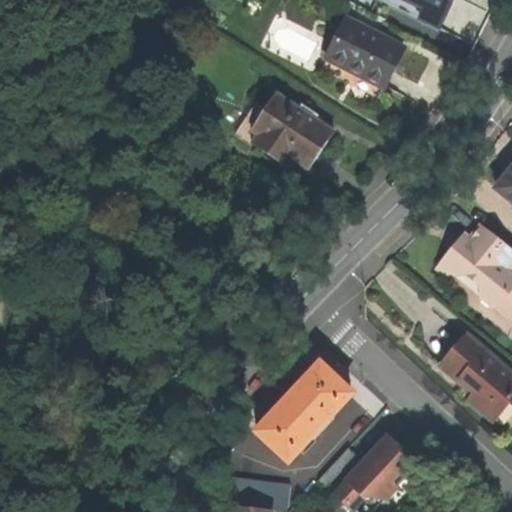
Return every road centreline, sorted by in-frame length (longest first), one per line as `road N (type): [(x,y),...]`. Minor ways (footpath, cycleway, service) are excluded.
road 1 (residential): [(511,61),(431,174),(304,298)]
road 2 (track): [(97,0),(22,126),(12,233),(0,265)]
road 3 (residential): [(304,298),(511,491)]
road 4 (residential): [(304,298),(220,407),(172,511)]
